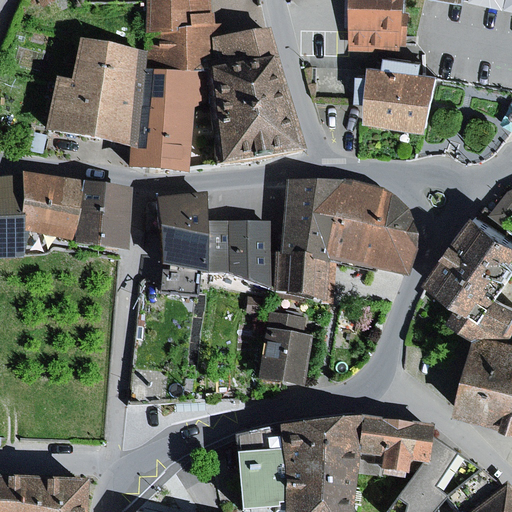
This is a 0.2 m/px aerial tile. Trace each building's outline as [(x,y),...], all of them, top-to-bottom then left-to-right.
[(53,0),(34,0),(41,10),(54,2),(53,0)] [(184,0),(143,0),(141,33),(147,35),(145,70),(199,73),(207,69),(206,16),(185,16),(184,0)] [(184,0),(185,16),(206,16),(205,0),(184,0)] [(346,0),(347,50),(405,51),(406,22),(398,22),(399,0),(346,0)] [(511,0),(471,0),(511,8),(511,0)] [(254,6),(206,16),(207,69),(269,56),(254,6)] [(140,53),(72,37),(62,80),(47,78),(38,129),(120,150),(136,152),(145,70),(138,70),(140,53)] [(200,103),(207,167),(298,151),(269,56),(207,69),(199,73),(200,103)] [(426,129),(433,73),(416,71),(418,61),(381,56),(379,67),(371,66),(364,121),(426,129)] [(136,152),(120,150),(119,168),(179,174),(186,108),(200,103),(199,73),(145,70),(136,152)] [(511,100),(499,124),(511,131),(511,100)] [(44,136),(32,133),(28,152),(40,155),(44,136)] [(16,173),(16,177),(16,233),(64,243),(75,182),(16,173)] [(0,178),(0,259),(16,259),(16,233),(16,177),(0,178)] [(96,186),(75,182),(64,243),(63,245),(87,249),(96,186)] [(270,252),(265,292),(328,306),(332,264),(320,262),(335,184),(280,182),(274,253),(270,252)] [(350,184),(335,184),(320,262),(332,264),(402,278),(409,251),(410,235),(402,211),(381,193),(350,184)] [(124,190),(96,186),(87,249),(119,251),(124,190)] [(497,201),(489,213),(511,229),(511,187),(507,191),(497,201)] [(199,194),(150,197),(151,263),(199,273),(199,222),(199,194)] [(511,241),(467,214),(420,279),(453,302),(442,319),(467,333),(507,339),(510,333),(511,329),(511,317),(509,316),(511,310),(511,305),(490,295),(511,264),(511,262),(505,258),(511,248),(511,241)] [(266,222),(199,222),(199,273),(219,273),(265,292),(270,252),(265,252),(266,222)] [(246,294),(244,313),(260,316),(263,297),(246,294)] [(302,319),(267,313),(256,380),(300,387),(308,337),(300,335),(302,319)] [(507,339),(467,333),(449,411),(511,426),(511,334),(510,333),(507,339)] [(352,418),(269,427),(276,509),(276,511),(341,511),(346,473),(352,418)] [(427,429),(352,418),(346,473),(396,481),(400,461),(417,464),(425,437),(427,429)] [(269,427),(227,436),(232,511),(276,509),(269,427)] [(425,437),(417,464),(383,511),(428,511),(441,500),(478,471),(425,437)] [(441,500),(451,511),(511,511),(511,499),(502,485),(498,488),(478,471),(441,500)] [(0,511),(75,511),(78,482),(0,477),(0,511)]
